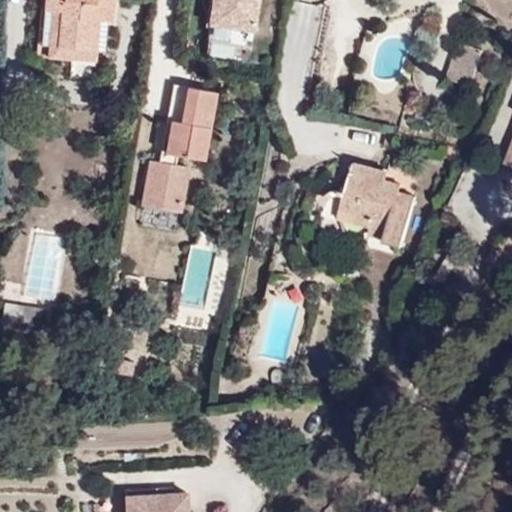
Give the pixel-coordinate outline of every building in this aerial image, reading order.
[(55,71),(64,18),(92,22),(107,24),(111,0),(56,0),(56,2),(37,1),(26,66),(55,71)] [(262,0),(260,0),(215,0),(207,41),(252,50),(262,0)] [(83,76),(92,22),(64,18),(55,71),(83,76)] [(482,56),(461,50),(451,85),(472,91),(482,56)] [(203,81),(223,85),(226,68),(206,64),(203,81)] [(419,90),(438,94),(442,77),(424,73),(419,90)] [(182,124),(189,89),(174,86),(168,122),(160,164),(164,165),(173,122),(182,124)] [(217,94),(189,89),(182,124),(173,122),(164,165),(160,164),(152,162),(143,207),(180,215),(189,169),(176,167),(178,157),(204,162),(217,94)] [(392,179),(358,169),(342,224),(372,233),(369,243),(400,252),(414,203),(402,199),(404,192),(389,187),(392,179)] [(511,236),(509,235),(490,268),(511,280),(511,236)] [(54,299),(5,292),(1,317),(50,324),(54,299)] [(132,398),(118,397),(117,409),(131,410),(132,398)] [(164,511),(164,504),(164,500),(129,502),(129,511),(164,511)] [(194,511),(194,503),(164,504),(164,511),(194,511)]
